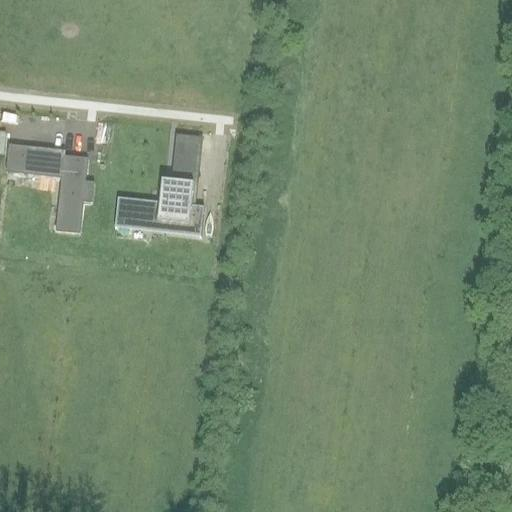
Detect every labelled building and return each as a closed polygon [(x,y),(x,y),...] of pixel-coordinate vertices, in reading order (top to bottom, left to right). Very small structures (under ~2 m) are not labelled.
[(10,139),(55,141),(56,117),(11,116),(10,139)] [(200,140),(177,137),(175,155),(198,157),(200,140)] [(101,141),(98,163),(108,164),(111,142),(101,141)] [(66,154),(10,148),(7,173),(63,179),(57,232),(58,232),(58,230),(80,232),(80,234),(81,234),(84,202),(93,203),(93,202),(92,202),(93,186),(95,186),(95,185),(86,184),(89,162),(66,159),(66,154)] [(119,201),(116,231),(117,231),(120,224),(199,233),(200,240),(202,240),(205,210),(193,209),(195,187),(163,184),(161,205),(119,201)]
